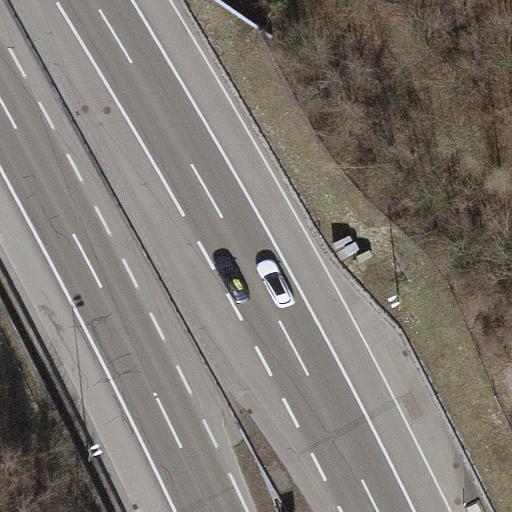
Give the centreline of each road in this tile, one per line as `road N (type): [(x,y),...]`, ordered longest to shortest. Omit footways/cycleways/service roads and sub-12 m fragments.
road 1 (motorway): [(379,511),(230,227),(94,0)]
road 2 (motorway): [(0,100),(212,511)]
